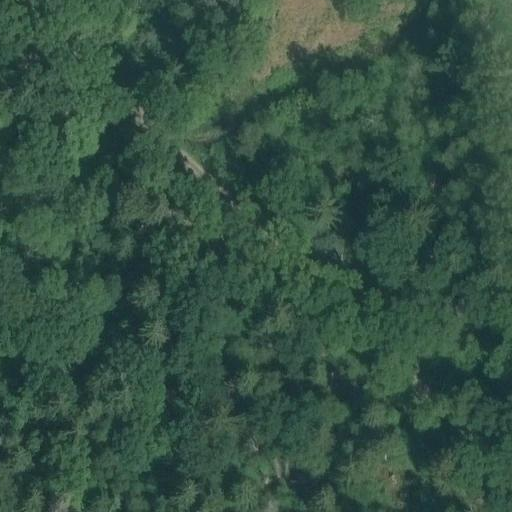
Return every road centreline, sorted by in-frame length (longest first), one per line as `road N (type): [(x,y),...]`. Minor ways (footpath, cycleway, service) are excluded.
road 1 (track): [(511,467),(347,300),(12,0)]
road 2 (track): [(432,0),(385,38),(305,68),(221,115),(152,126)]
